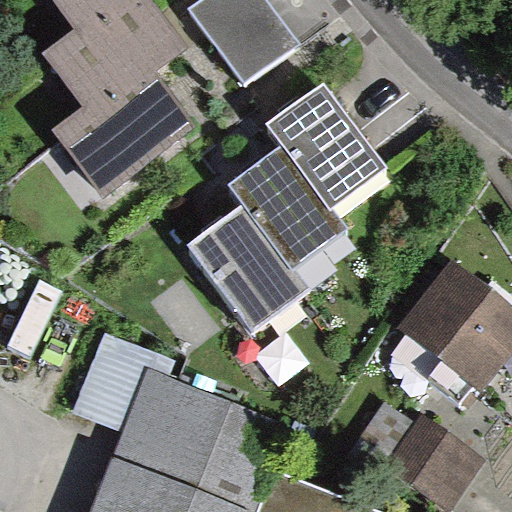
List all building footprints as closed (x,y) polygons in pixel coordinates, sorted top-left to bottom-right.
[(57,0),(80,30),(49,53),(91,109),(62,130),(109,193),(198,127),(176,98),(157,72),(190,48),(167,16),(154,0),(57,0)] [(264,0),(205,0),(188,13),(244,88),(300,46),(264,0)] [(192,243),(254,327),(310,286),(300,273),(349,237),(333,215),(382,178),(318,92),(294,110),(269,129),(284,150),(253,172),(233,187),(245,204),(211,229),(192,243)] [(441,362),(427,380),(467,411),(511,353),(511,306),(508,303),(452,260),(398,328),(441,362)] [(123,432),(91,511),(256,511),(272,471),(254,464),(274,415),(169,376),(176,362),(105,334),(72,412),(123,432)] [(263,356),(283,388),(314,369),(294,337),(263,356)] [(354,448),(448,511),(450,511),(488,458),(423,414),(415,425),(384,404),(354,448)] [(377,511),(272,471),(256,511),(377,511)]
